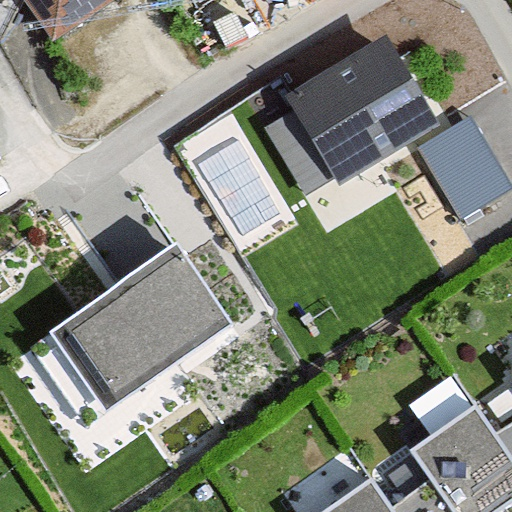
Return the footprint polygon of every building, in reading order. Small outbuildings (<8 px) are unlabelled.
[(19,0),(47,42),(111,0),(19,0)] [(437,124),(386,36),(287,94),(339,182),(437,124)] [(418,136),(463,209),(511,179),(511,167),(473,103),(418,136)] [(229,322),(174,243),(75,312),(47,331),(102,411),(229,322)] [(511,452),(498,433),(477,402),(408,450),(428,479),(391,505),(396,511),(509,511),(506,508),(511,503),(511,452)] [(511,423),(498,433),(511,452),(511,423)] [(396,511),(391,505),(371,476),(319,511),(396,511)]
